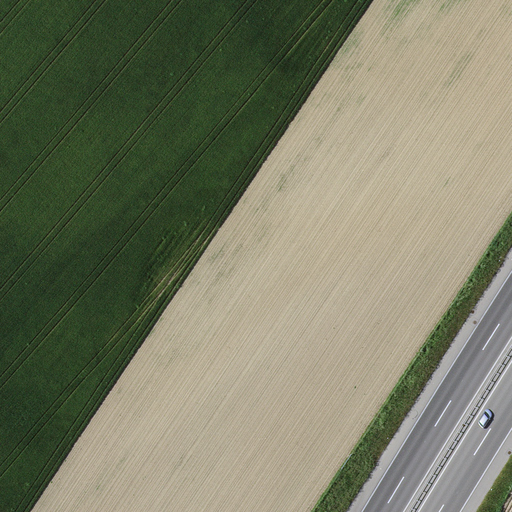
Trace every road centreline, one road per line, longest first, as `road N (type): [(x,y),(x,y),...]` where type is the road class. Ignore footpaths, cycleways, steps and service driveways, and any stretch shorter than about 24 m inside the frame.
road 1 (motorway): [(511,304),(383,511)]
road 2 (motorway): [(439,511),(511,395)]
